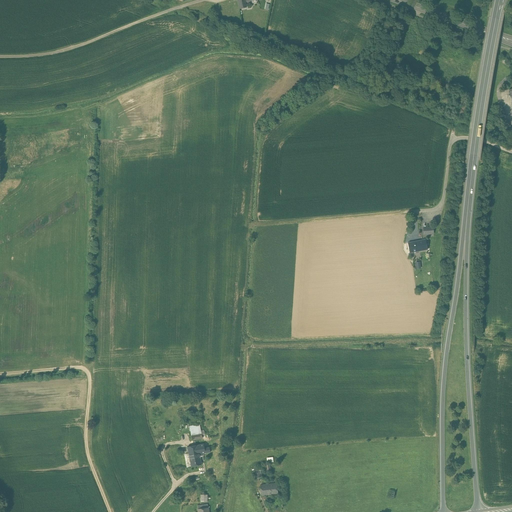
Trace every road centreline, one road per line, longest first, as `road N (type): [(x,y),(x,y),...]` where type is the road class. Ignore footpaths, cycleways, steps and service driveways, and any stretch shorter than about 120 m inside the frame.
road 1 (primary): [(497,0),(444,365),(442,511)]
road 2 (primary): [(478,511),(467,243),(501,0)]
road 3 (track): [(0,373),(89,370),(86,450),(109,511)]
road 4 (unclassified): [(198,0),(52,53),(0,56)]
road 5 (unclassified): [(511,151),(454,136),(440,213)]
